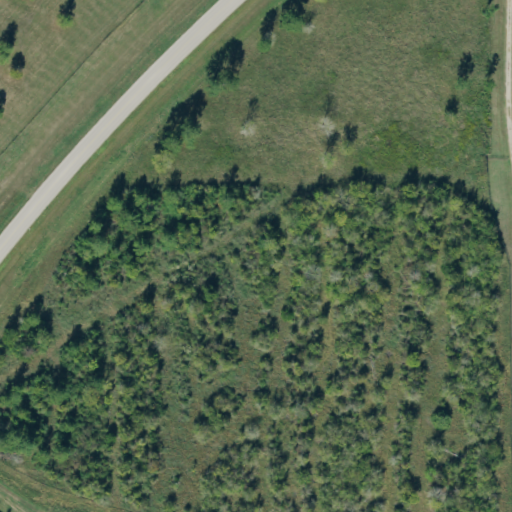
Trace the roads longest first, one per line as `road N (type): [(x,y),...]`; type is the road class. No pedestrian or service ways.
road 1 (tertiary): [(0,252),(120,112),(235,0)]
road 2 (track): [(511,165),(505,0)]
